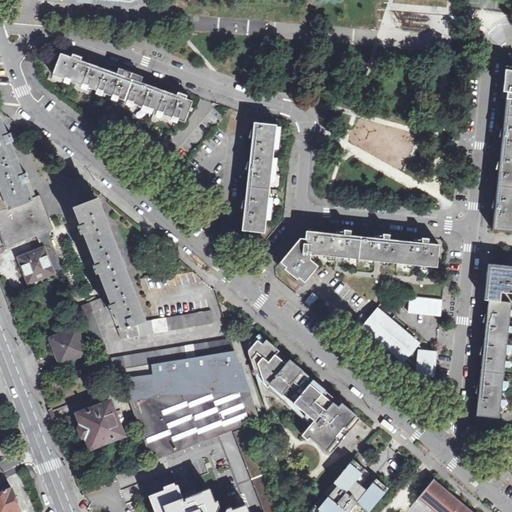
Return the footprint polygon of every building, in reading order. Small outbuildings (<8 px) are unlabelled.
[(61,53),(53,74),(185,122),(193,101),(178,96),(178,93),(170,91),(168,92),(148,85),(148,82),(140,80),(139,81),(119,74),(119,71),(109,68),(108,70),(89,63),(89,60),(80,58),(79,60),(61,53)] [(511,70),(505,70),(502,98),(506,98),(503,127),(499,128),(499,131),(498,136),(502,138),(500,160),(496,160),(496,164),(494,168),(499,170),(496,198),(492,199),(492,202),(490,207),(495,209),(493,230),(511,231),(511,70)] [(0,118),(0,232),(6,246),(37,235),(48,230),(53,228),(40,194),(36,196),(35,194),(35,192),(34,192),(29,178),(26,172),(22,174),(16,158),(20,156),(13,136),(11,132),(6,134),(0,118)] [(245,209),(242,230),(265,232),(277,125),(254,122),(254,129),(250,129),(248,137),(253,138),(250,160),(246,161),(245,169),(249,170),(246,199),(242,199),(241,207),(245,209)] [(111,311),(119,328),(127,325),(143,319),(97,199),(75,208),(82,224),(77,225),(79,229),(87,249),(91,248),(97,263),(93,265),(94,268),(102,289),(106,287),(112,303),(108,304),(111,311)] [(308,249),(435,262),(437,239),(426,238),(420,238),(420,233),(414,234),(412,233),(410,237),(387,234),(381,234),(381,229),(375,230),(373,229),(371,233),(348,230),(343,230),(342,225),(337,226),(334,225),(333,229),(303,226),(302,233),(301,248),(292,240),(276,259),(301,279),(316,261),(308,254),(308,249)] [(48,230),(37,235),(42,249),(43,249),(53,273),(63,269),(48,230)] [(300,238),(292,240),(301,248),(302,233),(300,238)] [(43,249),(42,249),(20,258),(30,282),(53,273),(43,249)] [(493,271),(494,264),(487,263),(486,284),(488,285),(490,271),(493,271)] [(477,415),(499,417),(511,303),(500,301),(501,292),(511,293),(511,265),(494,264),(493,271),(490,271),(488,285),(486,284),(484,299),(489,300),(487,313),(484,313),(483,317),(482,321),(486,323),(484,345),(480,345),(480,349),(478,353),(483,355),(480,384),(476,384),(476,387),(475,392),(479,394),(477,415)] [(311,292),(305,301),(311,305),(317,296),(311,292)] [(409,312),(441,315),(442,300),(410,297),(409,312)] [(93,311),(104,307),(101,298),(89,303),(90,305),(78,310),(102,372),(120,369),(152,365),(235,350),(231,338),(109,358),(107,346),(93,311)] [(416,372),(435,374),(437,354),(418,352),(415,349),(418,345),(376,309),(363,325),(405,360),(407,358),(417,366),(416,372)] [(127,325),(119,328),(121,339),(214,323),(211,310),(127,325)] [(86,353),(76,329),(51,339),(60,363),(86,353)] [(272,346),(260,335),(257,338),(252,334),(243,337),(266,409),(270,407),(267,398),(306,431),(305,432),(331,454),(360,419),(309,376),(272,346)] [(152,365),(153,375),(239,364),(235,350),(152,365)] [(153,375),(121,379),(153,461),(257,421),(239,364),(153,375)] [(110,402),(79,414),(83,424),(82,424),(81,428),(84,435),(87,436),(88,436),(92,446),(122,434),(110,402)] [(178,486),(150,496),(156,511),(279,511),(265,475),(268,474),(250,427),(234,433),(263,511),(247,511),(245,505),(226,511),(225,511),(215,511),(217,508),(210,490),(186,498),(187,501),(184,502),(178,486)] [(367,511),(388,488),(353,459),(308,511),(367,511)] [(0,482),(0,492),(11,488),(7,480),(0,482)] [(472,511),(434,480),(419,498),(436,511),(472,511)] [(0,511),(18,511),(21,511),(16,499),(12,488),(11,488),(0,492),(0,511)]
